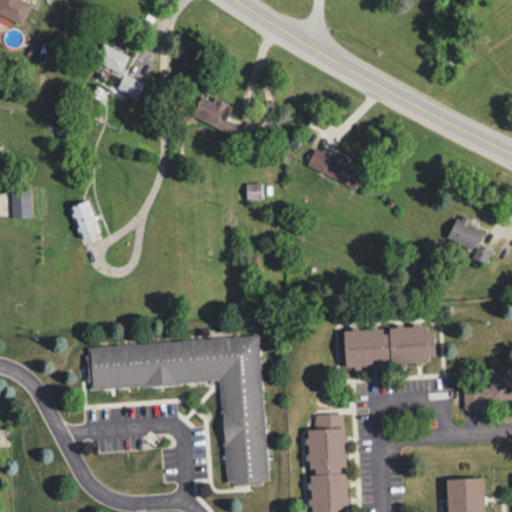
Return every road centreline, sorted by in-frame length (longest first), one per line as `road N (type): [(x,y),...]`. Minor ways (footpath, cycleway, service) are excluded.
road 1 (tertiary): [(511,148),(423,108),(239,0)]
road 2 (residential): [(0,365),(35,387),(95,486),(131,505),(197,511)]
road 3 (residential): [(60,431),(160,422),(176,431),(189,454),(195,508)]
road 4 (residential): [(511,426),(377,440)]
